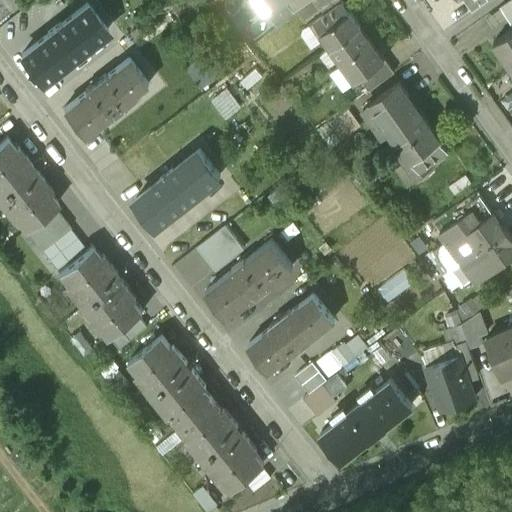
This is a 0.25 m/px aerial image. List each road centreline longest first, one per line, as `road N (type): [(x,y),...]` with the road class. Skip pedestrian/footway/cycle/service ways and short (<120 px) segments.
road 1 (residential): [(0,60),(330,494)]
road 2 (residential): [(511,421),(330,494)]
road 3 (residential): [(400,0),(511,153)]
